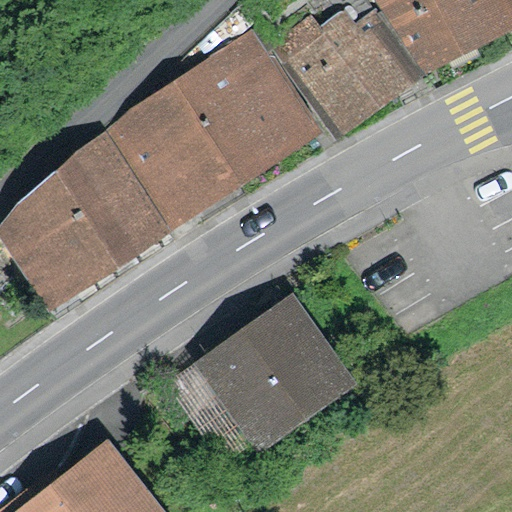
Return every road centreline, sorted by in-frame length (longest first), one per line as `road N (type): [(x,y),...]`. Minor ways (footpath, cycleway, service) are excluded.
road 1 (primary): [(0,412),(182,284),(511,97)]
road 2 (residential): [(219,0),(0,204)]
